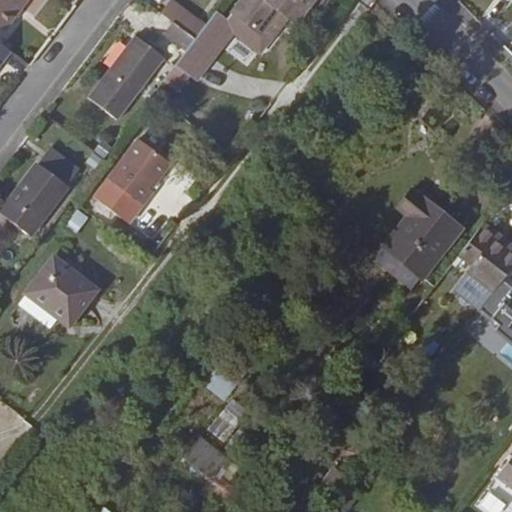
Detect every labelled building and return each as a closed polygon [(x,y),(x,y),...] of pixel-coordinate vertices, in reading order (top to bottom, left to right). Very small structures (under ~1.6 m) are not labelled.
[(0,0),(0,27),(5,31),(28,0),(0,0)] [(170,0),(161,13),(195,39),(205,25),(171,0),(170,0)] [(231,14),(242,23),(270,45),(289,20),(295,25),(314,0),(238,0),(229,13),(231,14)] [(205,25),(195,39),(193,41),(204,49),(227,19),(216,11),(205,25)] [(204,49),(215,58),(233,35),(242,23),(231,14),(227,19),(204,49)] [(163,35),(185,51),(193,41),(194,39),(173,22),(163,35)] [(242,23),(233,35),(261,56),(270,45),(242,23)] [(134,35),(87,97),(118,121),(166,59),(134,35)] [(215,58),(204,49),(193,41),(185,51),(175,65),(198,82),(215,58)] [(0,42),(0,66),(12,51),(0,42)] [(101,136),(93,145),(101,151),(109,141),(101,136)] [(106,182),(146,206),(173,162),(134,138),(106,182)] [(49,149),(38,163),(36,162),(0,210),(0,212),(32,237),(69,187),(67,186),(79,171),(49,149)] [(102,187),(86,210),(106,223),(121,200),(102,187)] [(422,205),(423,204),(412,195),(399,210),(406,216),(383,247),(422,279),(462,230),(445,216),(442,221),(422,205)] [(491,234),(495,229),(485,221),(457,256),(470,266),(465,272),(492,292),(511,266),(511,249),(509,248),(491,234)] [(511,243),(511,242),(495,229),(491,234),(509,248),(511,243)] [(69,326),(97,290),(53,257),(25,294),(26,295),(57,317),(69,326)] [(57,317),(26,295),(18,305),(49,328),(57,317)] [(470,339),(456,348),(464,361),(479,352),(470,339)] [(203,385),(224,401),(249,369),(228,352),(203,385)] [(232,400),(208,431),(225,444),(249,414),(232,400)] [(250,438),(258,426),(248,419),(240,432),(250,438)] [(200,436),(175,468),(229,509),(244,490),(224,475),(234,463),(200,436)] [(511,453),(495,475),(511,488),(511,453)]
